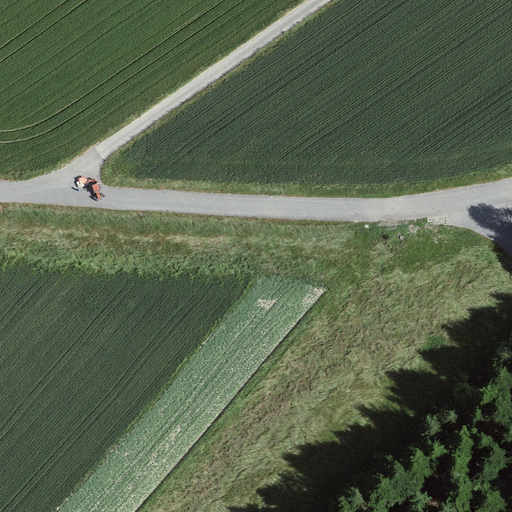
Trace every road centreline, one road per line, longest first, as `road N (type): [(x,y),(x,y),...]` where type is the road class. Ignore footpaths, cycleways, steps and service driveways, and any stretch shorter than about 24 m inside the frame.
road 1 (track): [(511,198),(294,209),(0,188)]
road 2 (track): [(65,190),(129,131),(318,0)]
